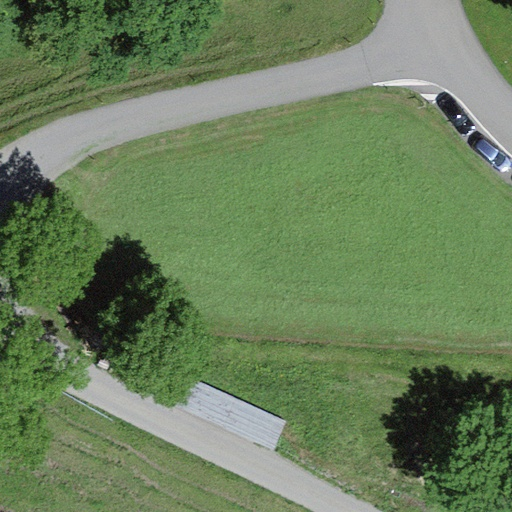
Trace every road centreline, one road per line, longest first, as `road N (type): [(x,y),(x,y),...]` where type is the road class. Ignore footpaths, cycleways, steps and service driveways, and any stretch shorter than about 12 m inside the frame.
road 1 (residential): [(443,46),(118,122),(34,154),(0,181)]
road 2 (residential): [(0,304),(75,371),(347,511)]
